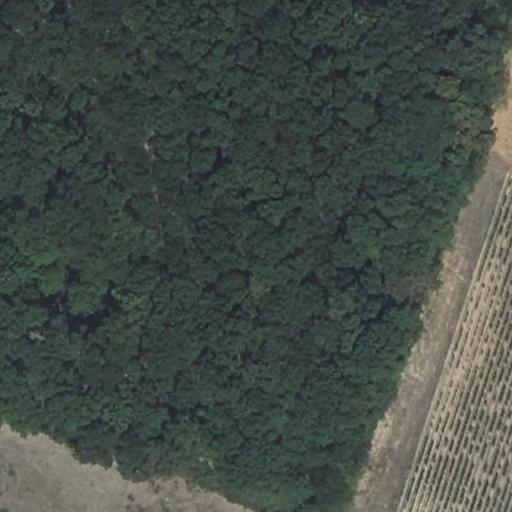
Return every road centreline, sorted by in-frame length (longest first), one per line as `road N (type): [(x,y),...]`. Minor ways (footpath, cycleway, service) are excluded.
road 1 (track): [(511,75),(444,299),(364,486),(367,511)]
road 2 (track): [(0,252),(74,197),(248,42),(283,0)]
